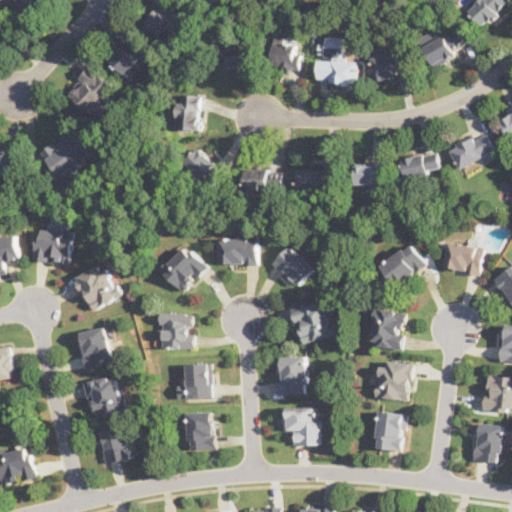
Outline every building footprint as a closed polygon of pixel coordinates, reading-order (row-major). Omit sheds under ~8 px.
[(23,0),(18,5),(32,19),(51,0),(23,0)] [(183,13),(170,0),(162,0),(142,18),(158,36),(183,13)] [(511,0),(475,0),(468,7),(486,26),(511,0)] [(434,64),(469,48),(460,27),(425,43),(434,64)] [(148,50),(126,28),(104,51),(132,79),(143,69),(136,62),(148,50)] [(223,40),(223,67),(250,67),(250,40),(223,40)] [(302,67),(302,42),(269,42),(269,67),(302,67)] [(374,54),(377,77),(410,74),(408,51),(374,54)] [(320,81),(359,81),(359,59),(320,59),(320,81)] [(97,116),(108,104),(102,98),(115,84),(94,64),(69,90),(97,116)] [(203,91),(181,91),(181,127),(203,127),(203,91)] [(511,110),(500,118),(511,136),(511,110)] [(451,148),(463,168),(497,148),(485,127),(451,148)] [(45,152),(65,179),(95,156),(76,130),(45,152)] [(0,171),(16,175),(19,151),(0,147),(0,171)] [(403,156),(408,177),(444,169),(439,148),(403,156)] [(219,164),(205,151),(192,165),(212,183),(220,174),(214,169),(219,164)] [(387,183),(387,160),(356,160),(356,183),(387,183)] [(337,189),(337,167),(299,167),(299,189),(337,189)] [(249,189),(284,189),(284,169),(249,169),(249,189)] [(74,229),(39,226),(37,259),(72,261),(74,229)] [(0,272),(10,271),(8,261),(22,258),(18,234),(0,236),(0,272)] [(260,263),(260,237),(222,237),(222,263),(260,263)] [(482,273),(487,246),(451,239),(446,266),(482,273)] [(399,285),(429,262),(412,240),(382,264),(399,285)] [(162,267),(188,293),(214,268),(188,241),(162,267)] [(318,267),(293,242),(274,260),(299,285),(318,267)] [(126,294),(112,265),(105,268),(102,262),(77,274),(93,309),(126,294)] [(511,265),(496,277),(511,298),(511,265)] [(305,342),(337,333),(326,297),(295,306),(305,342)] [(410,311),(378,306),(372,343),(404,348),(410,311)] [(197,347),(197,311),(161,311),(161,347),(197,347)] [(502,359),(511,359),(511,322),(504,322),(502,359)] [(89,367),(116,361),(109,324),(82,329),(89,367)] [(0,380),(19,377),(14,347),(0,349),(0,380)] [(283,353),(283,392),(311,392),(311,353),(283,353)] [(413,399),(417,361),(384,357),(380,395),(413,399)] [(216,361),(190,361),(190,382),(181,382),(181,396),(216,396),(216,361)] [(511,411),(511,374),(490,371),(485,408),(511,411)] [(95,416),(127,409),(120,373),(87,379),(95,416)] [(323,404),(285,404),(285,427),(295,427),(295,443),(323,443),(323,404)] [(190,410),(193,450),(220,448),(217,408),(190,410)] [(377,446),(406,449),(409,411),(381,408),(377,446)] [(509,425),(482,421),(476,459),(503,463),(509,425)] [(135,457),(128,422),(102,427),(109,462),(135,457)] [(0,451),(0,460),(5,483),(40,475),(33,444),(0,451)]
